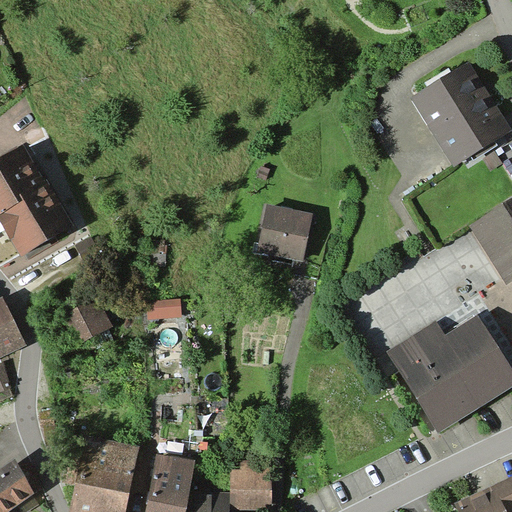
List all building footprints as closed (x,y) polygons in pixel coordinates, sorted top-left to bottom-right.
[(511,126),(471,60),(411,98),(454,167),(511,130),(511,126)] [(25,144),(0,158),(0,220),(20,256),(72,226),(25,144)] [(511,198),(469,225),(506,284),(511,280),(511,198)] [(313,213),(267,204),(258,253),(304,261),(313,213)] [(0,357),(27,346),(3,296),(0,297),(0,357)] [(180,298),(146,301),(148,320),(182,317),(180,298)] [(100,299),(63,316),(76,344),(113,327),(100,299)] [(437,320),(387,351),(439,433),(511,387),(511,368),(478,314),(446,335),(437,320)] [(2,363),(0,363),(0,392),(12,388),(2,363)] [(125,511),(139,445),(85,434),(80,458),(75,485),(69,511),(125,511)] [(195,460),(157,454),(145,511),(186,511),(191,491),(195,460)] [(75,485),(80,458),(64,455),(59,483),(75,485)] [(9,511),(35,493),(15,459),(0,469),(0,511),(9,511)] [(272,459),(241,459),(241,469),(230,469),(230,492),(230,510),(272,510),(272,459)] [(511,511),(511,490),(506,478),(454,503),(458,511),(511,511)] [(230,511),(230,510),(230,492),(191,491),(186,511),(230,511)]
